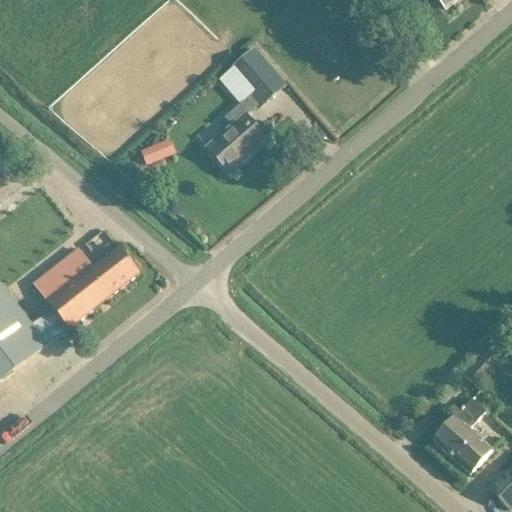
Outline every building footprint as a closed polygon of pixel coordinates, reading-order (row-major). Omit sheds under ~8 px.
[(436,0),(446,11),(459,0),(436,0)] [(287,87),(274,71),(256,50),(240,64),(229,73),(251,98),(225,120),(232,129),(208,150),(229,175),(267,141),(247,118),(259,108),(260,109),(287,87)] [(156,148),(143,153),(148,166),(161,161),(156,148)] [(0,160),(0,176),(9,170),(0,160)] [(55,211),(0,251),(0,273),(12,289),(77,241),(55,211)] [(78,251),(63,264),(34,287),(52,311),(31,327),(0,286),(0,384),(47,347),(68,331),(69,332),(140,276),(120,250),(94,271),(78,251)] [(488,353),(464,378),(475,388),(492,370),(499,363),(488,353)] [(467,409),(447,429),(434,444),(471,478),(484,463),(494,453),(470,431),(486,415),(473,403),(467,409)] [(509,511),(511,509),(511,468),(489,493),(509,511)]
